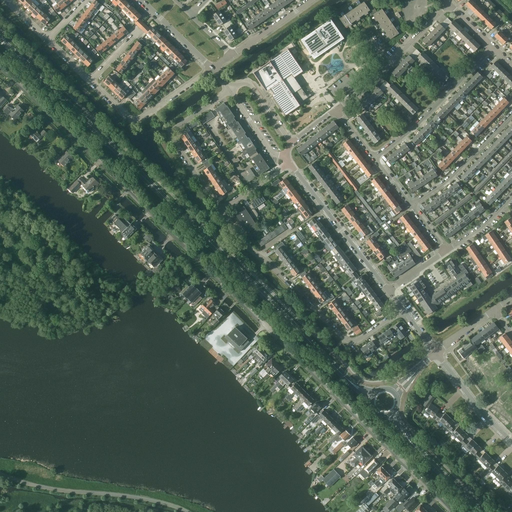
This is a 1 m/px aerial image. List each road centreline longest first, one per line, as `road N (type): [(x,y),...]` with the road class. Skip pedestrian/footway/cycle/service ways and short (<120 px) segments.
road 1 (tertiary): [(351,383),(0,39)]
road 2 (residential): [(451,511),(192,255)]
road 3 (unclassified): [(192,255),(0,69)]
road 4 (unclassified): [(402,309),(346,341),(218,211)]
road 5 (unclassified): [(0,473),(184,511)]
road 6 (unclassified): [(218,211),(168,132),(229,90)]
road 7 (unclassified): [(493,47),(374,158)]
road 8 (unclassified): [(289,162),(388,291)]
road 9 (unclassified): [(336,109),(449,3)]
road 10 (unclassified): [(90,80),(138,121),(212,69)]
road 11 (unclassified): [(511,114),(410,206)]
